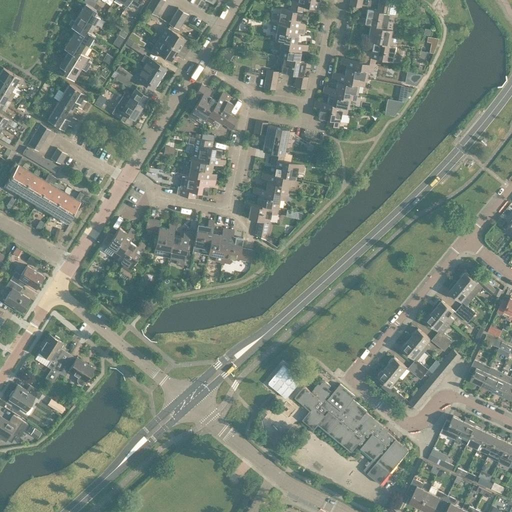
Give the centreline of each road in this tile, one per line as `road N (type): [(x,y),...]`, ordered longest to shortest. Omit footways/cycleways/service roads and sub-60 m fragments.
road 1 (secondary): [(188,402),(413,199),(511,85)]
road 2 (residential): [(511,422),(446,396),(408,424),(354,380),(464,238)]
road 3 (unclassified): [(188,402),(55,290)]
road 4 (secondary): [(69,511),(188,402)]
road 5 (residential): [(129,170),(198,60)]
